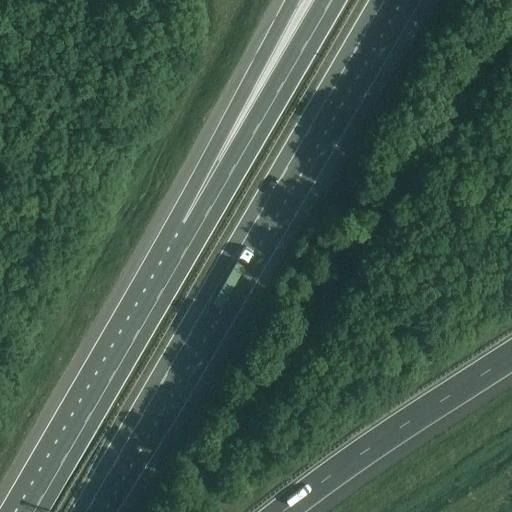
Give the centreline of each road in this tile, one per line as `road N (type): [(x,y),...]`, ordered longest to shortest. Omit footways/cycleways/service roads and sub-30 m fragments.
road 1 (motorway): [(89,511),(388,0)]
road 2 (motorway): [(196,233),(34,511)]
road 3 (motorway): [(285,511),(511,356)]
road 4 (motorway): [(331,0),(196,233)]
road 5 (motorway): [(302,0),(196,233)]
road 6 (track): [(399,511),(511,438)]
